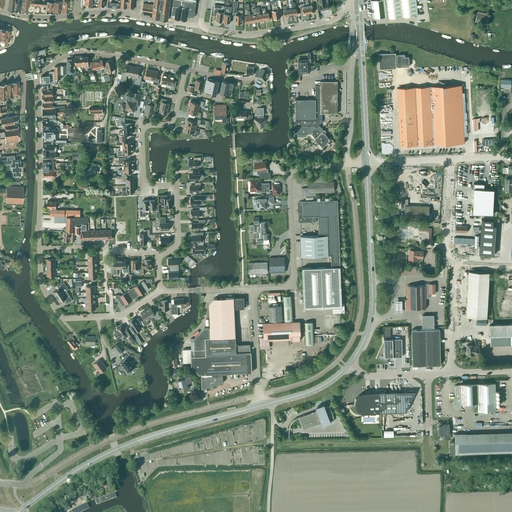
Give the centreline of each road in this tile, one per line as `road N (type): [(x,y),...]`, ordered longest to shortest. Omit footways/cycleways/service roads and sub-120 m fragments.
road 1 (secondary): [(17,511),(111,451),(262,405)]
road 2 (secondary): [(348,365),(366,334),(371,300),(366,162)]
road 3 (unknown): [(470,144),(462,78),(403,75),(394,82),(396,146),(403,148)]
road 4 (unclassified): [(346,164),(291,172),(294,276),(285,286),(253,288)]
road 5 (unclassified): [(39,250),(35,74)]
road 6 (secondary): [(366,162),(358,0)]
road 7 (residential): [(185,69),(75,52),(35,74)]
road 8 (unclassified): [(200,24),(257,34),(351,10)]
road 9 (unclassified): [(346,164),(351,10)]
road 10 (residential): [(175,186),(144,186),(140,135),(173,120),(180,92)]
road 11 (unclassified): [(111,316),(62,317),(38,279),(39,250)]
